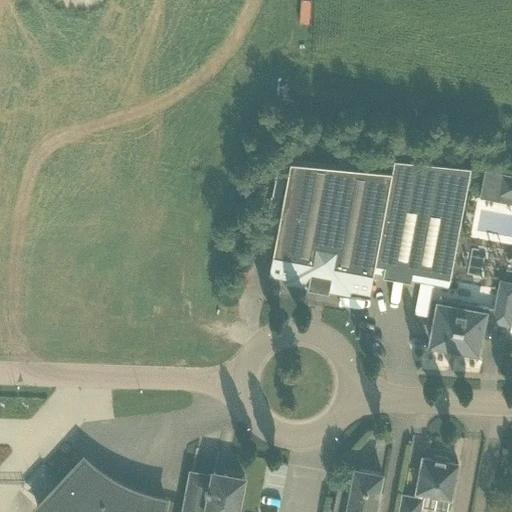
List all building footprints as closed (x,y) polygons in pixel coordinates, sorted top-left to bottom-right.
[(394,158),(392,170),(290,160),(269,273),(289,277),(288,281),(307,285),(307,287),(329,291),(329,289),(349,292),(349,288),(369,292),(373,273),(448,287),(470,166),(394,158)] [(511,174),(484,170),(479,198),(511,203),(511,174)] [(493,321),(509,324),(511,310),(511,283),(500,281),(495,308),(474,304),(473,309),(457,306),(456,313),(437,309),(430,343),(448,346),(447,347),(459,350),(460,348),(477,352),(483,318),(493,320),(493,321)] [(451,498),(458,463),(447,461),(448,457),(434,455),(433,458),(422,456),(415,495),(401,493),(397,511),(421,511),(425,494),(451,498)] [(162,511),(165,499),(152,496),(146,494),(133,489),(121,484),(109,477),(104,474),(93,466),(83,457),(37,507),(42,511),(162,511)] [(337,485),(333,505),(348,507),(346,511),(376,511),(379,495),(377,495),(382,473),(355,467),(351,488),(337,485)] [(228,474),(223,473),(221,484),(213,483),(214,476),(191,472),(183,511),(237,511),(244,477),(240,476),(240,474),(229,471),(228,474)]
